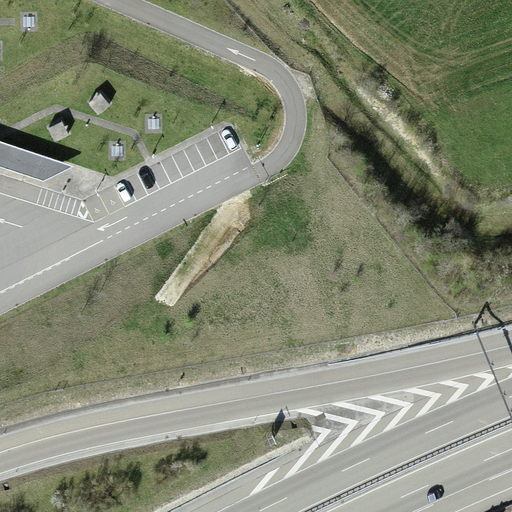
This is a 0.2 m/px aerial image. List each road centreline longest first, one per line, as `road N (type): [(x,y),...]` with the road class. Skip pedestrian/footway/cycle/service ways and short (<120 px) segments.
road 1 (motorway): [(511,353),(0,463)]
road 2 (track): [(243,0),(304,57),(402,175),(477,224),(511,218)]
road 3 (motorway): [(511,400),(266,511)]
road 4 (motorway): [(366,511),(511,448)]
